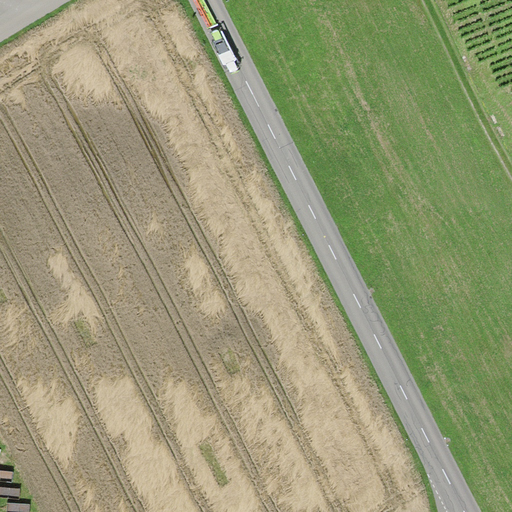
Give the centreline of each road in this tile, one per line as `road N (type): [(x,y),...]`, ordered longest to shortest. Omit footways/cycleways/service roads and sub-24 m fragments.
road 1 (secondary): [(204,0),(465,511)]
road 2 (track): [(423,0),(511,179)]
